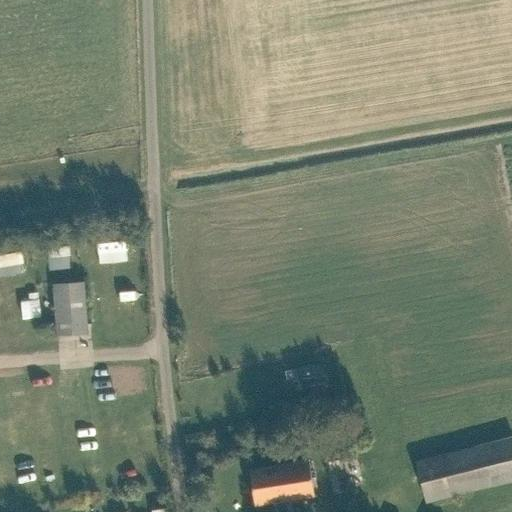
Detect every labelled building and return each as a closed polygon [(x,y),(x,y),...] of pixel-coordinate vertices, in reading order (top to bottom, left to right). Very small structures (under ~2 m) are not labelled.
[(85,281),(55,282),(57,333),(87,331),(85,281)] [(321,363),(293,369),(297,390),(326,384),(321,363)] [(333,384),(318,387),(321,403),(336,400),(333,384)] [(511,434),(415,460),(425,502),(511,480),(511,434)] [(309,460),(250,469),(255,505),(314,497),(309,460)]
